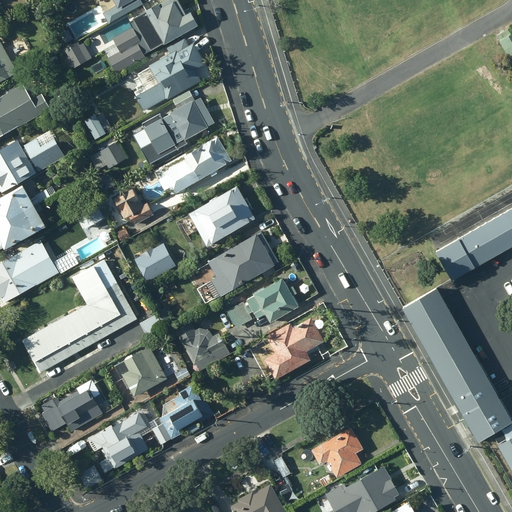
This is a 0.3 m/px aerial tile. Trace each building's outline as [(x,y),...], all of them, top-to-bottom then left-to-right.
[(153,47),(196,24),(189,11),(181,15),(172,0),(171,0),(160,6),(158,3),(135,15),(153,47)] [(511,65),(511,32),(511,33),(510,32),(497,39),(511,65)] [(142,54),(132,38),(121,44),(131,61),(142,54)] [(166,98),(200,80),(193,67),(203,61),(193,41),(176,50),(175,49),(148,64),(157,81),(135,94),(143,109),(166,97),(166,98)] [(0,79),(16,71),(0,42),(0,79)] [(93,57),(85,44),(63,56),(70,70),(93,57)] [(0,135),(49,108),(41,93),(30,99),(22,83),(0,95),(0,135)] [(207,126),(192,99),(169,112),(170,114),(143,129),(158,158),(183,144),(181,141),(207,126)] [(104,128),(113,125),(107,111),(86,120),(95,141),(107,135),(104,128)] [(175,191),(231,159),(217,134),(160,166),(165,174),(157,178),(163,189),(171,184),(175,191)] [(63,156),(55,141),(29,156),(30,158),(28,160),(16,138),(0,146),(0,191),(0,192),(63,156)] [(126,157),(116,141),(98,151),(108,168),(126,157)] [(0,226),(36,206),(24,183),(0,196),(0,226)] [(253,217),(236,185),(187,212),(206,245),(253,217)] [(133,224),(153,213),(146,202),(142,204),(132,187),(112,198),(123,218),(128,215),(133,224)] [(451,279),(511,244),(511,205),(434,250),(451,279)] [(47,225),(36,206),(0,226),(0,246),(4,244),(6,248),(47,225)] [(274,264),(255,232),(207,261),(216,276),(210,280),(220,296),(274,264)] [(164,241),(133,258),(146,282),(177,265),(164,241)] [(0,299),(1,302),(55,272),(49,261),(44,264),(33,244),(0,262),(0,260),(0,299)] [(71,277),(86,303),(95,298),(118,286),(104,259),(71,277)] [(179,296),(168,277),(146,291),(157,309),(179,296)] [(298,306),(281,277),(253,293),(253,294),(245,299),(255,317),(263,313),(269,322),(298,306)] [(118,286),(95,298),(113,331),(136,318),(118,286)] [(437,287),(402,306),(477,441),(511,421),(437,287)] [(86,303),(69,312),(87,346),(113,331),(95,298),(86,303)] [(165,306),(156,312),(165,326),(174,321),(165,306)] [(69,312),(45,326),(63,359),(87,346),(69,312)] [(152,316),(139,323),(147,338),(160,332),(152,316)] [(323,340),(310,317),(292,327),(289,321),(265,334),(274,352),(263,358),(274,378),(310,359),(305,351),(323,340)] [(174,330),(193,364),(226,346),(218,332),(212,336),(209,330),(198,327),(194,330),(189,321),(174,330)] [(39,372),(63,359),(45,326),(21,339),(39,372)] [(159,375),(144,348),(112,365),(119,377),(127,373),(134,388),(159,375)] [(185,367),(174,373),(178,381),(189,375),(185,367)] [(70,430),(102,413),(87,387),(78,393),(76,390),(58,401),(55,396),(40,405),(44,411),(40,413),(50,430),(65,423),(70,430)] [(196,405),(199,403),(191,389),(173,399),(177,407),(158,417),(161,423),(170,439),(181,433),(178,428),(201,415),(196,405)] [(151,429),(141,410),(104,429),(104,430),(90,437),(96,449),(101,446),(102,448),(101,449),(106,458),(100,462),(105,471),(113,467),(113,468),(123,462),(148,449),(141,436),(152,430),(159,445),(170,439),(161,423),(151,429)] [(363,446),(350,423),(311,446),(319,461),(326,457),(336,474),(361,460),(355,450),(363,446)] [(511,436),(498,444),(511,469),(511,436)] [(290,471),(280,455),(271,460),(281,476),(290,471)] [(398,490),(383,462),(343,485),(358,511),(365,511),(395,496),(393,493),(398,490)] [(102,481),(92,464),(77,473),(87,490),(102,481)] [(286,511),(269,480),(256,487),(255,485),(236,495),(237,497),(230,502),(233,507),(223,511),(286,511)] [(415,511),(407,498),(389,510),(390,511),(415,511)]
